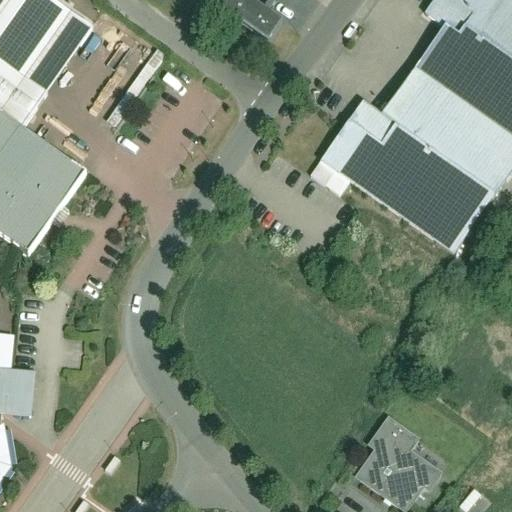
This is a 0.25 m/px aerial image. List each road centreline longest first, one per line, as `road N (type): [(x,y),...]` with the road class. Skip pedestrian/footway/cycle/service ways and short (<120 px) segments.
road 1 (unclassified): [(216,461),(151,375),(137,314),(159,262),(266,106)]
road 2 (residential): [(266,106),(114,0)]
road 3 (unknown): [(184,226),(41,118)]
road 4 (unclassified): [(266,106),(346,0)]
road 5 (unknown): [(230,159),(324,237)]
